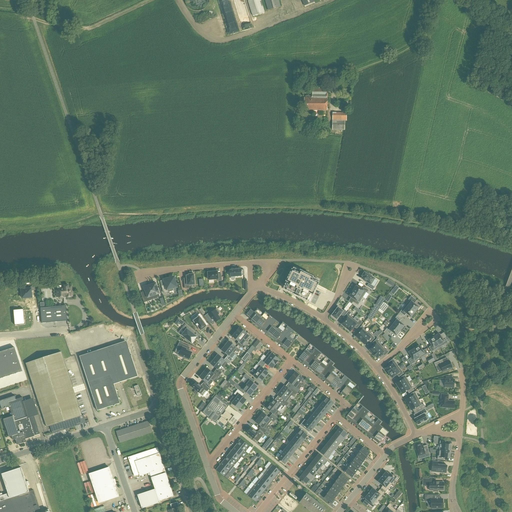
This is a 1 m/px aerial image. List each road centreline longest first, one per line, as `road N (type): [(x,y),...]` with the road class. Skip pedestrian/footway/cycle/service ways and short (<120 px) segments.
road 1 (track): [(467,232),(328,209),(100,213)]
road 2 (residential): [(206,466),(178,383),(233,313)]
road 3 (residential): [(206,466),(293,361)]
road 4 (residential): [(336,415),(258,511)]
